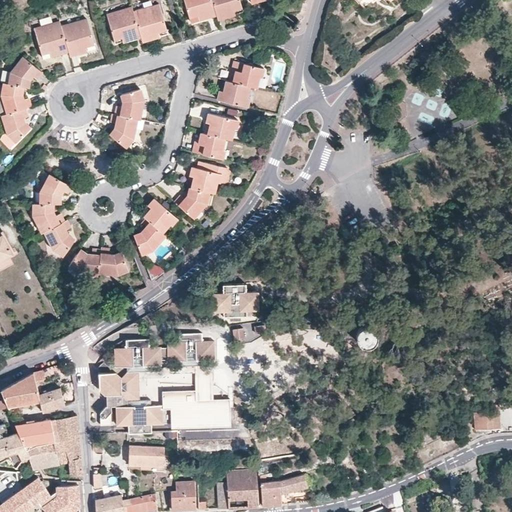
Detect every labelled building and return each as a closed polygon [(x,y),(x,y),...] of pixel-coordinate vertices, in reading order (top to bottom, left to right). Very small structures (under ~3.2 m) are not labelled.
[(208,17),(217,15),(212,0),(183,0),(191,22),(199,20),(198,17),(207,15),(208,17)] [(244,12),(239,0),(212,0),(217,15),(218,19),(227,17),(226,14),(234,12),(235,14),(244,12)] [(160,36),(168,34),(159,5),(134,13),(141,37),(143,41),(151,39),(150,36),(159,34),(160,36)] [(133,40),(141,37),(134,13),(132,9),(106,16),(116,45),(124,43),(123,40),(132,38),(133,40)] [(96,48),(87,20),(61,27),(69,51),(70,56),(78,54),(78,51),(86,48),(87,51),(96,48)] [(61,27),(60,22),(35,30),(43,59),(51,56),(50,53),(59,50),(60,54),(69,51),(61,27)] [(30,79),(27,76),(31,73),(33,75),(37,79),(43,72),(25,56),(12,70),(9,84),(23,87),(29,88),(30,79)] [(256,88),(259,77),(261,78),(264,68),(235,61),(232,70),(236,72),(235,76),(233,82),(250,86),(256,88)] [(247,97),(250,86),(233,82),(227,81),(225,88),(224,92),(221,91),(218,100),(247,107),(250,98),(247,97)] [(4,83),(2,94),(8,113),(26,108),(31,106),(29,97),(23,98),(21,99),(19,95),(22,94),(23,87),(9,84),(4,83)] [(124,103),(127,103),(126,108),(123,107),(118,106),(116,114),(138,119),(139,120),(144,101),(140,89),(122,94),(124,103)] [(25,122),(22,123),(21,118),(24,118),(28,116),(26,108),(8,113),(3,115),(9,134),(17,142),(31,128),(25,122)] [(236,129),(238,120),(209,113),(207,122),(211,123),(210,127),(208,134),(225,139),(231,140),(234,129),(236,129)] [(126,147),(134,139),(138,119),(116,114),(114,114),(112,122),(117,123),(120,124),(119,129),(116,128),(111,135),(126,147)] [(200,139),(199,143),(196,142),(193,152),(223,160),(225,149),(222,149),(225,139),(208,134),(202,133),(200,139)] [(220,183),(222,174),(193,167),(191,177),(194,177),(193,181),(192,187),(210,192),(215,193),(218,183),(220,183)] [(72,186),(51,174),(41,192),(41,204),(54,204),(60,204),(61,195),(58,194),(61,189),(63,191),(68,194),(72,186)] [(188,196),(191,198),(187,202),(185,199),(181,196),(175,202),(194,218),(207,204),(210,192),(192,187),(190,187),(188,196)] [(172,226),(179,218),(156,198),(150,205),(153,208),(149,211),(144,217),(147,219),(163,233),(170,224),(172,226)] [(34,203),(34,214),(43,232),(45,232),(65,222),(61,213),(56,216),(53,217),(51,213),(54,211),(54,204),(41,204),(34,203)] [(145,229),(148,231),(145,235),(143,233),(134,236),(142,254),(153,250),(166,235),(163,233),(147,219),(141,225),(145,229)] [(75,239),(68,235),(66,237),(63,232),(67,230),(71,228),(68,220),(65,222),(45,232),(55,249),(63,255),(75,239)] [(0,260),(10,256),(13,254),(11,249),(3,235),(0,236),(0,260)] [(114,255),(114,258),(110,257),(110,254),(110,249),(102,248),(102,251),(99,272),(119,274),(128,271),(122,252),(114,255)] [(92,258),(87,257),(87,254),(81,250),(70,267),(79,273),(99,275),(99,272),(102,251),(93,250),(92,255),(92,258)] [(11,257),(10,256),(0,260),(0,270),(14,263),(11,257)] [(224,316),(232,316),(243,316),(249,316),(249,310),(261,310),(260,290),(249,290),(249,282),(225,282),(225,291),(213,291),(213,310),(224,310),(224,316)] [(265,324),(254,326),(256,334),(266,332),(265,324)] [(372,326),(369,325),(365,325),(362,325),(359,328),(357,331),(356,334),(356,337),(358,341),(359,343),(362,345),(365,345),(369,345),(372,345),(374,343),(376,341),(377,337),(377,333),(375,328),(372,326)] [(243,328),(232,329),(234,340),(245,338),(243,328)] [(140,391),(140,370),(151,370),(151,365),(162,365),(162,359),(181,359),(182,364),(195,365),(208,364),(208,360),(217,360),(216,339),(205,340),(205,332),(180,332),(181,340),(169,340),(169,345),(150,346),(150,338),(126,338),(126,347),(114,347),(115,366),(127,367),(128,371),(123,377),(117,371),(100,372),(100,390),(107,394),(117,394),(117,401),(128,400),(128,405),(117,405),(118,424),(130,424),(130,432),(153,431),(153,422),(163,422),(163,408),(163,404),(152,404),(152,399),(141,399),(140,391)] [(208,364),(195,365),(196,390),(196,398),(214,398),(213,365),(208,364)] [(38,390),(33,371),(0,389),(4,398),(7,406),(38,400),(38,393),(38,390)] [(64,404),(60,386),(38,393),(38,400),(42,411),(64,404)] [(196,398),(196,390),(162,390),(163,408),(170,408),(171,426),(229,426),(229,398),(214,398),(196,398)] [(117,394),(107,394),(108,405),(105,406),(100,411),(100,417),(106,416),(112,410),(112,405),(117,405),(128,405),(128,400),(117,401),(117,394)] [(0,423),(4,422),(4,423),(13,420),(7,406),(4,398),(0,399),(0,423)] [(106,416),(100,417),(100,424),(112,423),(112,410),(106,416)] [(54,418),(57,438),(78,435),(76,414),(54,418)] [(493,430),(502,429),(500,414),(492,415),(493,430)] [(492,415),(482,415),(483,426),(481,426),(481,431),(493,430),(492,415)] [(54,418),(50,419),(33,421),(32,422),(36,444),(54,438),(57,438),(54,418)] [(29,456),(26,447),(24,447),(17,432),(8,435),(4,423),(4,422),(0,423),(0,454),(3,454),(7,459),(15,467),(22,459),(29,456)] [(36,444),(32,422),(24,423),(22,423),(15,424),(17,432),(24,447),(26,447),(36,444)] [(58,460),(58,463),(69,460),(70,474),(82,473),(78,435),(57,438),(54,438),(58,460)] [(58,460),(54,438),(36,444),(26,447),(29,456),(33,468),(31,470),(56,466),(58,460)] [(163,465),(164,446),(129,444),(128,463),(163,465)] [(31,470),(33,468),(29,456),(22,459),(15,467),(16,469),(0,466),(0,468),(16,470),(31,470)] [(0,484),(18,479),(16,470),(0,468),(0,484)] [(252,506),(258,506),(256,468),(226,470),(227,481),(228,507),(252,506)] [(16,470),(18,479),(32,476),(31,470),(16,470)] [(281,492),(294,488),(306,483),(304,473),(291,477),(293,485),(281,488),(281,492)] [(54,498),(52,495),(39,477),(0,503),(0,511),(43,511),(46,510),(43,505),(54,498)] [(291,477),(280,480),(260,481),(261,505),(296,502),(295,497),(295,490),(294,488),(281,492),(281,488),(293,485),(291,477)] [(195,507),(194,480),(175,482),(175,488),(175,490),(171,490),(172,508),(195,507)] [(227,481),(218,481),(219,507),(228,507),(227,481)] [(80,508),(79,485),(57,486),(57,491),(52,495),(54,498),(43,505),(46,510),(43,511),(75,511),(79,509),(80,508)] [(123,511),(122,499),(121,493),(103,497),(103,488),(95,489),(95,499),(95,511),(123,511)] [(133,511),(157,507),(155,491),(122,499),(123,511),(133,511)]
